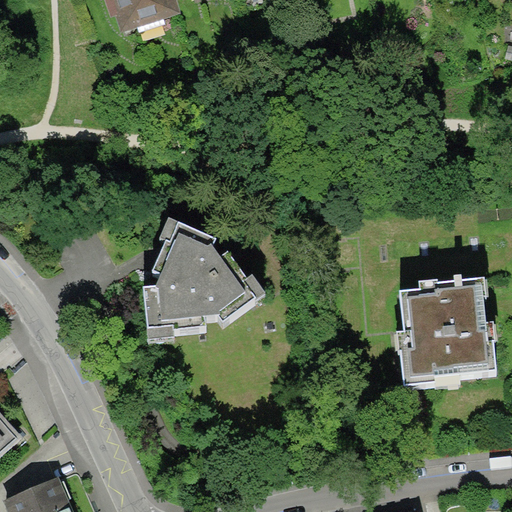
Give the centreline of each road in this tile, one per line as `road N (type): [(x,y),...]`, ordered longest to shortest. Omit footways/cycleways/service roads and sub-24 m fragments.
road 1 (residential): [(135,511),(60,351),(0,266)]
road 2 (residential): [(262,511),(511,473)]
